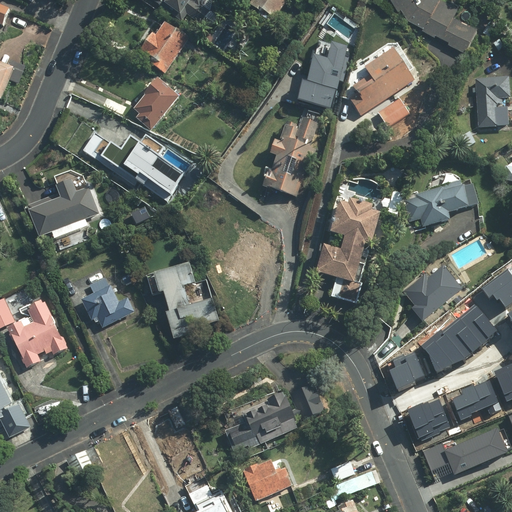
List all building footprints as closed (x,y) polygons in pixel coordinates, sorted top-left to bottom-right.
[(167,0),(160,11),(183,27),(188,19),(203,30),(212,16),(201,9),(207,0),(167,0)] [(251,0),(246,8),(272,26),(289,0),(251,0)] [(440,0),(386,0),(397,16),(400,14),(401,16),(406,25),(422,32),(421,34),(434,41),(434,40),(448,46),(446,49),(464,58),(476,34),(452,21),(458,12),(439,2),(440,0)] [(16,8),(0,1),(0,21),(9,25),(16,8)] [(148,65),(164,77),(188,42),(164,25),(154,40),(151,37),(138,55),(150,63),(148,65)] [(305,80),(300,101),(333,109),(340,80),(344,81),(351,55),(347,54),(349,45),(335,41),(331,57),(317,54),(310,81),(305,80)] [(347,102),(359,120),(413,85),(392,52),(363,71),(367,78),(350,90),(355,97),(347,102)] [(0,102),(4,104),(20,67),(0,58),(0,102)] [(135,121),(151,133),(180,98),(158,80),(141,99),(143,101),(133,113),(138,118),(135,121)] [(509,102),(508,80),(475,82),(477,131),(507,130),(506,111),(497,112),(496,108),(502,107),(502,102),(509,102)] [(317,127),(301,122),(297,133),(295,132),(296,129),(285,126),(277,147),(272,145),(268,160),(274,162),(264,190),(295,201),(306,169),(310,170),(316,151),(310,149),(317,127)] [(477,144),(469,132),(459,138),(467,150),(477,144)] [(114,144),(99,133),(84,153),(135,189),(140,183),(171,204),(197,167),(151,135),(146,143),(137,136),(128,149),(116,141),(114,144)] [(511,163),(506,168),(503,168),(501,183),(511,184),(511,163)] [(31,205),(44,237),(104,214),(94,188),(82,192),(77,179),(61,185),(64,192),(31,205)] [(464,216),(460,193),(404,203),(408,226),(420,224),(421,231),(447,227),(446,219),(464,216)] [(320,251),(312,278),(334,285),(329,301),(346,306),(353,284),(363,249),(370,251),(379,219),(370,216),(371,210),(347,203),(345,209),(336,206),(327,238),(341,242),(337,256),(320,251)] [(273,247),(243,232),(224,272),(252,285),(264,260),(267,261),(273,247)] [(198,263),(151,274),(156,295),(168,293),(179,339),(196,335),(194,328),(225,321),(224,317),(222,307),(221,307),(219,298),(196,304),(192,285),(202,283),(198,263)] [(400,300),(420,325),(460,293),(440,269),(400,300)] [(511,274),(508,270),(483,289),(491,299),(495,297),(504,308),(511,302),(511,274)] [(124,302),(116,285),(86,299),(97,320),(102,318),(107,327),(139,312),(132,298),(124,302)] [(0,330),(20,322),(9,298),(0,302),(0,330)] [(71,348),(51,302),(48,303),(47,300),(34,305),(35,308),(32,309),(38,322),(30,326),(28,321),(12,327),(14,333),(13,333),(28,368),(46,361),(42,354),(49,351),(50,354),(56,351),(57,354),(71,348)] [(430,356),(437,371),(465,359),(497,333),(476,308),(444,334),(440,330),(422,346),(430,356)] [(389,369),(397,390),(417,382),(416,379),(426,375),(416,351),(391,361),(394,367),(389,369)] [(19,408),(0,363),(0,423),(6,420),(14,437),(35,428),(25,405),(19,408)] [(511,363),(495,371),(508,402),(511,399),(511,363)] [(453,399),(461,420),(474,415),(473,412),(499,402),(490,378),(461,390),(463,395),(453,399)] [(322,393),(318,384),(245,412),(249,421),(228,429),(238,454),(304,428),(302,423),(330,412),(326,403),(329,402),(325,392),(322,393)] [(406,410),(419,441),(452,427),(439,398),(430,403),(429,400),(406,410)] [(487,431),(440,450),(438,444),(418,452),(425,469),(437,464),(444,481),(498,459),(487,431)] [(246,470),(259,502),(300,485),(293,467),(284,470),(279,458),(246,470)] [(353,460),(332,469),(338,482),(359,473),(353,460)] [(374,472),(327,490),(332,502),(379,484),(374,472)] [(202,511),(236,511),(227,491),(217,495),(213,485),(194,494),(202,511)] [(343,511),(339,511),(365,511),(363,511),(358,500),(342,506),(343,511)]
